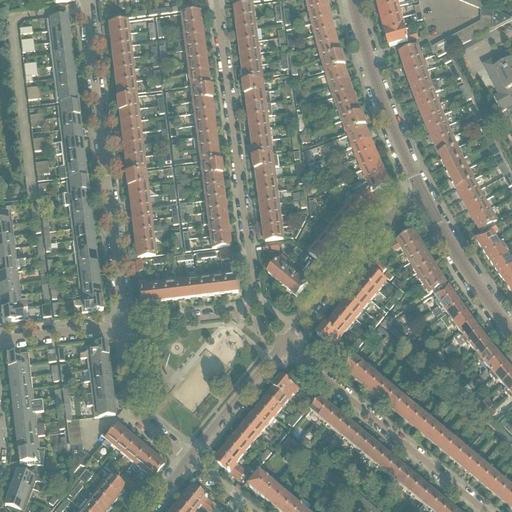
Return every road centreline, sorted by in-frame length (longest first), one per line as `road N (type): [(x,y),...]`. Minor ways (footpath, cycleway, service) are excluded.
road 1 (residential): [(121,326),(87,0)]
road 2 (residential): [(215,0),(253,302),(247,314)]
road 3 (residential): [(283,345),(486,511)]
road 4 (tertiary): [(424,201),(354,0)]
road 5 (residential): [(283,345),(391,217),(424,201)]
road 6 (residential): [(187,462),(127,414),(121,326)]
road 7 (tertiary): [(511,332),(424,201)]
road 8 (residential): [(187,462),(283,345)]
road 9 (residential): [(247,314),(121,326)]
road 10 (residential): [(0,342),(121,326)]
